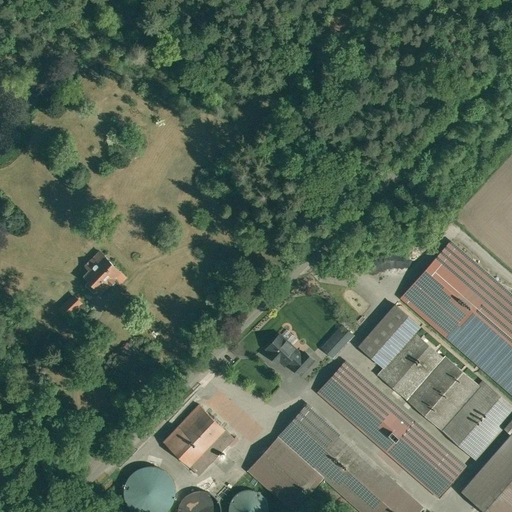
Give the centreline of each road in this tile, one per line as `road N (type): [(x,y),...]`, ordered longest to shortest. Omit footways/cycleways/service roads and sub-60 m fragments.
road 1 (unclassified): [(57,511),(511,55)]
road 2 (unclassified): [(0,387),(56,511)]
